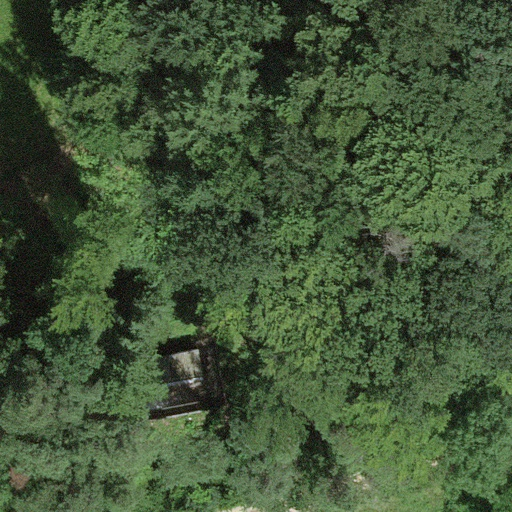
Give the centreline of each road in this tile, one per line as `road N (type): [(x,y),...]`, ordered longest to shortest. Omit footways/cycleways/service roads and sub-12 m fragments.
road 1 (track): [(511,298),(209,314)]
road 2 (track): [(252,511),(511,430)]
